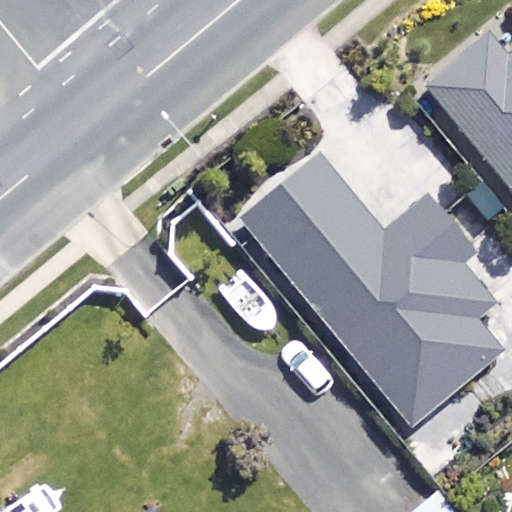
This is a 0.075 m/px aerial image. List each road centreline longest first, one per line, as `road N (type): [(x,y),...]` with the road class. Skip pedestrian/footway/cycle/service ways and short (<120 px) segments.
road 1 (tertiary): [(233,0),(84,125)]
road 2 (residential): [(0,21),(84,125)]
